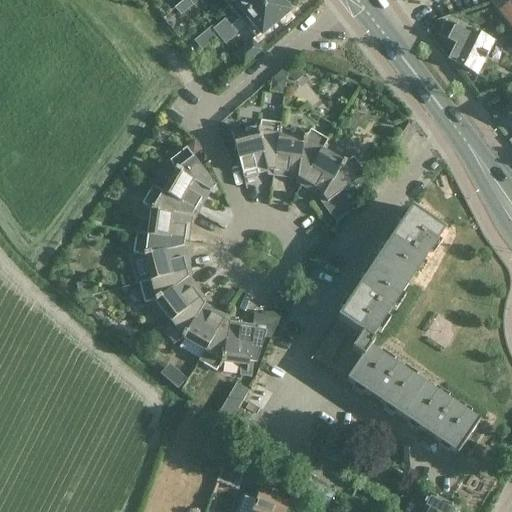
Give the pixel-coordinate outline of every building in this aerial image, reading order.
[(199,0),(185,0),(175,9),(181,16),(199,0)] [(224,0),(223,1),(233,12),(216,26),(214,23),(193,41),(201,51),(218,37),(218,38),(263,0),(224,0)] [(278,0),(263,0),(218,38),(224,45),(237,34),(237,33),(245,26),(255,39),(259,36),(259,37),(289,12),(278,0)] [(511,0),(488,0),(511,30),(511,0)] [(446,20),(438,36),(456,45),(448,61),(477,75),(493,43),(474,33),(473,33),(446,20)] [(243,66),(261,51),(252,41),(234,56),(243,66)] [(305,74),(299,66),(287,75),(294,83),(305,74)] [(267,175),(270,176),(276,136),(279,136),(281,124),(260,122),(259,127),(258,126),(257,131),(256,131),(256,133),(232,139),(233,141),(242,178),(266,172),(267,175)] [(222,144),(233,141),(232,139),(229,128),(216,131),(217,134),(222,144)] [(295,182),(298,184),(319,150),(322,151),(328,140),(310,130),(306,139),(279,136),(276,136),(270,176),(297,179),(295,182)] [(169,161),(175,171),(162,192),(162,193),(198,214),(210,193),(213,195),(218,191),(186,149),(169,161)] [(349,212),(371,179),(353,158),(344,164),(322,151),(319,150),(298,184),(322,198),(319,200),(337,221),(349,212)] [(195,219),(198,214),(162,193),(162,192),(152,186),(142,204),(150,208),(146,235),(188,241),(191,218),(195,219)] [(346,382),(369,397),(367,401),(376,408),(379,404),(411,426),(409,430),(418,436),(421,432),(456,456),(479,422),(370,349),(374,343),(371,341),(445,231),(411,209),(336,319),(337,320),(313,358),(347,380),(346,382)] [(187,247),(188,241),(146,235),(136,233),(133,254),(143,255),(150,280),(150,281),(190,271),(184,248),(187,247)] [(191,277),(190,271),(150,281),(150,280),(139,283),(144,304),(155,301),(170,321),(170,322),(203,298),(188,279),(191,277)] [(77,284),(81,299),(90,297),(86,282),(77,284)] [(206,302),(203,298),(170,322),(170,321),(160,329),(173,345),(182,338),(204,351),(204,352),(225,317),(204,305),(206,302)] [(253,313),(251,325),(274,328),(276,315),(253,313)] [(264,338),(252,336),(254,326),(230,323),(230,320),(225,317),(204,352),(204,351),(198,362),(216,372),(221,363),(236,365),(238,376),(247,378),(249,378),(251,363),(253,363),(253,364),(254,364),(264,338)] [(169,363),(162,372),(179,386),(186,378),(169,363)] [(322,457),(338,467),(349,449),(334,439),(333,439),(329,446),(322,457)] [(301,487),(319,500),(327,507),(336,493),(328,488),(307,477),(301,487)] [(261,486),(255,502),(244,498),(239,511),(286,511),(290,502),(270,495),(272,490),(261,486)] [(411,502),(405,511),(457,511),(458,511),(459,509),(428,492),(420,507),(411,502)]
